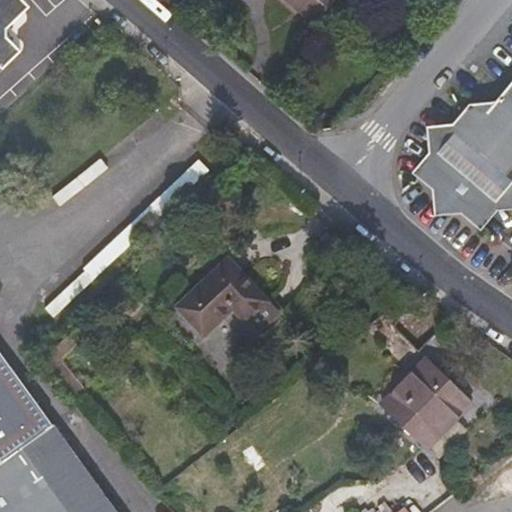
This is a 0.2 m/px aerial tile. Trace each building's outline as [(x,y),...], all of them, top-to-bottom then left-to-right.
[(24,0),(0,0),(0,66),(3,70),(22,51),(8,37),(8,29),(31,7),(24,0)] [(296,0),(293,4),(315,23),(334,0),(296,0)] [(394,0),(415,18),(429,1),(428,0),(394,0)] [(511,83),(497,101),(491,108),(474,110),(458,129),(434,131),(437,155),(422,172),(439,186),(441,210),(464,208),(481,222),(494,205),(511,203),(511,83)] [(437,155),(434,131),(458,129),(474,110),(491,108),(497,101),(470,103),(454,122),(426,125),(429,153),(412,173),(432,189),(435,217),(462,215),(481,231),(498,212),(511,210),(511,203),(494,205),(481,222),(464,208),(441,210),(439,186),(422,172),(437,155)] [(86,266),(95,276),(185,192),(177,183),(86,266)] [(268,300),(230,259),(178,307),(205,336),(232,311),(233,312),(244,323),(268,300)] [(0,511),(117,511),(19,377),(0,350),(0,511)] [(426,359),(383,404),(429,448),(471,404),(426,359)]
